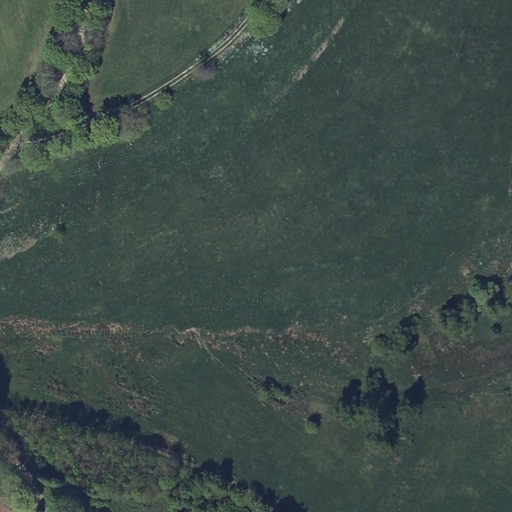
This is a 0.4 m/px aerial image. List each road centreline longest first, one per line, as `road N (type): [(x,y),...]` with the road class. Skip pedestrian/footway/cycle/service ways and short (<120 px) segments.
road 1 (track): [(265,0),(199,67),(135,109),(0,144)]
road 2 (track): [(0,408),(216,475),(273,511)]
road 3 (track): [(88,0),(76,65),(0,166)]
